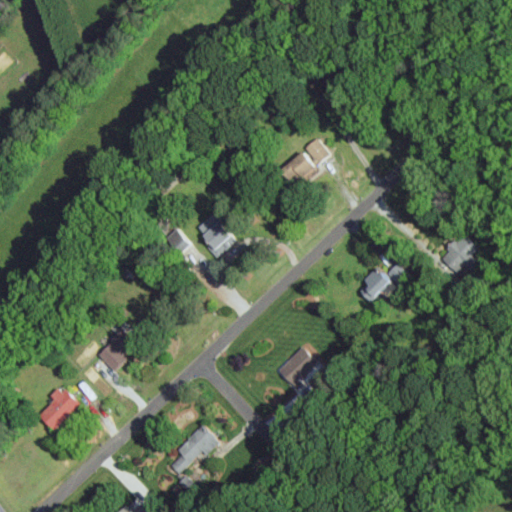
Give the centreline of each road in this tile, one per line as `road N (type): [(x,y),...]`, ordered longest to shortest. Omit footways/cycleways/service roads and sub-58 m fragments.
road 1 (residential): [(41,511),(423,149)]
road 2 (residential): [(294,464),(201,362)]
